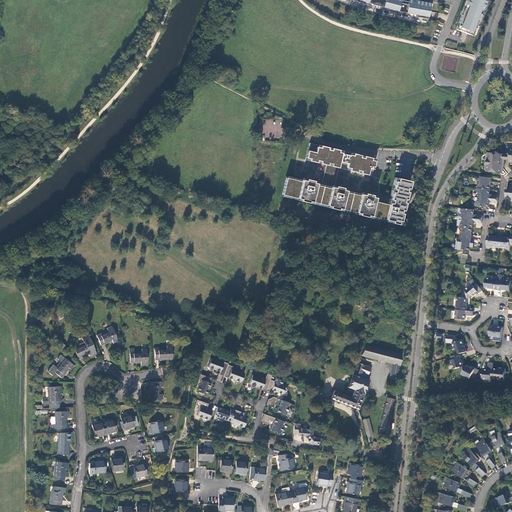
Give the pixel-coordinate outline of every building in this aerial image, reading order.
[(427,14),(429,4),(414,1),(410,0),(409,0),(410,0),(407,0),(350,0),(365,5),(366,3),(380,7),(380,10),(395,14),(396,12),(404,13),(403,16),(425,20),(427,14)] [(466,0),(464,6),(466,7),(465,10),(462,9),(457,23),(459,24),(456,31),(465,35),(468,36),(471,29),(473,30),(476,23),(474,22),(479,8),(481,9),(485,0),(466,0)] [(375,158),(309,142),(305,160),(326,165),(338,168),(371,176),(375,158)] [(499,153),(498,151),(495,153),(490,152),(487,172),(503,173),(505,159),(505,154),(499,153)] [(326,165),(321,183),(333,186),(338,168),(326,165)] [(398,225),(409,181),(393,177),(389,199),(384,219),(391,221),(391,223),(398,225)] [(492,178),(481,177),(481,183),(478,184),(478,188),(491,190),(492,178)] [(285,178),(281,194),(299,199),(299,200),(307,202),(308,201),(329,205),(328,208),(336,210),(337,208),(358,213),(357,215),(366,217),(366,215),(384,219),(389,199),(333,186),(321,183),(311,181),(304,179),(304,181),(300,180),(300,181),(285,178)] [(491,190),(478,188),(477,191),(479,193),(479,197),(499,200),(499,195),(490,194),(491,190)] [(499,200),(479,197),(478,201),(476,203),(476,206),(484,207),(489,208),(490,203),(499,203),(499,200)] [(475,210),(462,208),(461,211),(463,214),(463,217),(463,218),(483,220),(483,216),(475,215),(475,210)] [(482,224),(483,220),(463,218),(463,221),(461,223),(460,227),(473,228),(474,223),(482,224)] [(460,227),(460,226),(459,228),(461,230),(461,238),(472,240),(472,235),(473,228),(460,227)] [(492,247),(499,248),(501,237),(496,236),(496,237),(491,236),(489,235),(487,249),(489,249),(492,247)] [(511,251),(511,245),(511,238),(504,238),(504,237),(501,237),(499,248),(507,249),(508,251),(511,251)] [(472,240),(461,238),(460,246),(457,247),(457,250),(470,251),(471,243),(472,240)] [(503,275),(504,269),(500,268),(499,279),(498,290),(502,290),(502,289),(511,290),(511,281),(504,280),(505,275),(503,275)] [(498,290),(499,279),(486,278),(485,287),(495,289),(498,290)] [(483,291),(477,284),(473,279),(471,281),(473,284),(466,290),(465,298),(468,298),(471,298),(478,293),(479,294),(483,291)] [(349,297),(348,299),(347,302),(355,305),(357,299),(349,297)] [(465,298),(458,297),(456,310),(467,311),(468,307),(467,307),(468,298),(465,298)] [(366,308),(375,311),(377,307),(360,301),(359,306),(366,309),(366,308)] [(467,311),(456,310),(455,319),(465,320),(466,315),(473,316),(474,312),(467,311)] [(502,337),(503,327),(494,326),(490,325),(489,336),(502,337)] [(112,326),(107,328),(107,330),(96,335),(101,346),(112,341),(113,344),(118,342),(112,326)] [(87,335),(81,338),(84,344),(78,346),(77,343),(72,345),(78,359),(88,354),(89,357),(95,354),(87,335)] [(461,354),(467,352),(466,348),(465,348),(462,340),(453,343),(457,355),(461,354)] [(66,347),(61,343),(57,348),(62,352),(66,347)] [(154,360),(171,359),(171,345),(166,345),(166,348),(154,348),(154,360)] [(399,365),(400,354),(364,345),(360,355),(371,358),(374,359),(391,363),(399,365)] [(140,363),(140,366),(147,365),(146,348),(140,349),(141,351),(133,351),(133,348),(128,348),(129,364),(140,363)] [(451,361),(454,369),(460,367),(463,366),(461,358),(462,357),(461,354),(457,355),(451,357),(452,360),(451,361)] [(74,366),(64,360),(62,359),(59,356),(56,361),(59,363),(55,369),(52,367),(47,374),(52,377),(55,374),(62,380),(69,370),(71,371),(74,366)] [(218,375),(223,377),(227,365),(228,364),(223,362),(222,364),(210,359),(207,368),(208,368),(210,372),(213,370),(219,372),(218,375)] [(369,367),(356,362),(347,387),(353,389),(352,391),(346,389),(346,390),(346,396),(332,391),(332,393),(331,393),(330,393),(329,395),(330,396),(329,398),(357,409),(367,381),(367,380),(368,376),(366,375),(369,367)] [(397,378),(399,365),(391,363),(388,379),(397,381),(397,378)] [(482,379),(492,380),(492,378),(493,369),(494,363),(489,363),(488,370),(484,370),(482,379)] [(233,380),(235,384),(240,382),(241,382),(244,374),(231,369),(232,367),(227,365),(223,377),(228,379),(228,378),(233,380)] [(471,377),(474,379),(479,370),(475,367),(474,369),(467,365),(463,366),(460,367),(462,375),(470,379),(471,377)] [(506,372),(506,368),(498,368),(498,369),(493,369),(492,378),(500,379),(500,381),(505,381),(505,377),(510,377),(510,372),(506,372)] [(266,374),(264,380),(251,376),(248,384),(249,384),(251,389),(256,387),(261,388),(261,389),(265,391),(265,390),(269,380),(270,376),(266,374)] [(204,394),(206,395),(210,383),(209,383),(210,379),(199,375),(198,379),(201,380),(197,391),(199,392),(200,396),(204,394)] [(270,392),(270,390),(281,394),(282,392),(286,390),(284,387),(279,385),(281,381),(275,378),(274,381),(269,380),(265,390),(270,392)] [(147,383),(148,395),(150,395),(150,400),(162,400),(162,394),(159,394),(159,387),(162,387),(162,382),(147,383)] [(61,386),(47,386),(48,400),(43,401),(43,405),(49,404),(60,404),(59,392),(61,392),(61,386)] [(265,405),(273,407),(276,399),(273,397),(267,400),(265,405)] [(385,434),(393,399),(386,397),(378,432),(385,434)] [(198,406),(198,409),(198,410),(196,416),(202,418),(204,422),(208,420),(212,411),(206,409),(208,404),(196,400),(195,405),(198,406)] [(287,412),(290,410),(289,407),(290,403),(281,400),(277,413),(285,416),(287,412)] [(229,411),(217,407),(214,416),(219,418),(221,422),(226,420),(230,422),(235,410),(230,408),(229,411)] [(244,413),(235,410),(230,422),(237,425),(239,428),(243,427),(246,419),(243,417),(242,416),(244,413)] [(54,412),(54,417),(51,417),(51,425),(50,425),(50,430),(55,430),(67,429),(66,417),(68,417),(68,412),(54,412)] [(275,422),(272,431),(281,434),(281,433),(284,431),(283,428),(285,422),(263,414),(261,419),(261,422),(268,424),(270,420),(275,422)] [(120,418),(123,432),(130,430),(130,429),(134,428),(131,415),(120,418)] [(361,420),(365,436),(371,434),(367,418),(361,420)] [(102,422),(105,436),(112,434),(111,433),(116,432),(113,419),(102,422)] [(149,429),(150,435),(164,431),(161,420),(149,423),(150,428),(149,429)] [(100,437),(105,436),(102,422),(92,425),(94,438),(99,436),(100,437)] [(299,424),(293,424),(293,425),(292,433),(296,434),(296,435),(304,436),(304,438),(309,444),(317,445),(318,439),(312,439),(311,436),(312,430),(305,430),(306,426),(299,426),(299,424)] [(506,444),(501,431),(496,433),(495,434),(496,436),(493,438),(494,442),(503,462),(507,460),(501,446),(506,444)] [(69,433),(57,433),(57,454),(69,455),(69,443),(71,443),(72,437),(69,437),(69,433)] [(152,442),(154,448),(155,447),(156,452),(169,449),(166,438),(152,442)] [(488,445),(484,439),(476,444),(492,468),(496,466),(488,453),(492,450),(488,445)] [(381,450),(383,442),(376,441),(374,449),(381,450)] [(203,446),(197,446),(196,462),(200,462),(207,462),(207,461),(211,461),(212,456),(212,449),(212,448),(203,448),(203,446)] [(475,455),(470,449),(465,454),(463,451),(461,454),(468,461),(483,476),(486,473),(475,463),(479,459),(480,457),(476,453),(475,455)] [(280,466),(281,470),(294,468),(292,457),(290,457),(289,455),(285,454),(276,456),(277,460),(278,460),(279,466),(280,466)] [(111,457),(113,472),(124,470),(122,457),(117,458),(117,457),(111,457)] [(92,461),(93,474),(105,473),(103,458),(97,459),(97,460),(92,461)] [(230,475),(232,460),(221,459),(219,472),(224,473),(224,474),(230,475)] [(174,472),(188,472),(188,467),(187,467),(187,461),(174,461),(174,472)] [(239,476),(245,477),(247,462),(236,461),(234,474),(239,475),(239,476)] [(55,462),(53,479),(64,480),(66,469),(68,469),(69,464),(55,462)] [(133,466),(136,479),(147,476),(146,470),(149,469),(147,463),(144,464),(144,462),(138,464),(138,465),(133,466)] [(362,465),(349,463),(349,469),(348,469),(347,474),(352,475),(351,479),(360,481),(360,476),(361,476),(362,465)] [(469,470),(458,463),(452,470),(459,474),(476,486),(478,483),(466,474),(469,470)] [(264,481),(265,468),(254,467),(252,481),(259,482),(259,481),(264,481)] [(330,487),(332,472),(329,472),(329,474),(318,472),(316,485),(320,486),(320,487),(326,487),(326,486),(330,487)] [(360,487),(362,481),(360,481),(351,479),(347,478),(347,482),(345,482),(344,488),(345,488),(344,493),(357,495),(358,487),(360,487)] [(461,483),(448,478),(444,486),(451,489),(471,498),(472,494),(459,488),(461,483)] [(174,480),(174,491),(187,491),(187,486),(188,486),(188,480),(174,480)] [(298,485),(299,488),(304,487),(305,493),(307,492),(305,484),(304,484),(303,484),(299,484),(298,485)] [(52,486),(50,504),(61,506),(63,494),(65,494),(66,489),(52,486)] [(289,491),(291,503),(302,501),(301,500),(306,499),(305,493),(304,487),(299,488),(293,489),(293,490),(289,491)] [(283,505),(291,503),(289,491),(288,491),(288,488),(281,489),(280,491),(280,492),(274,494),(277,507),(283,506),(283,505)] [(455,497),(442,493),(440,502),(467,510),(468,506),(454,502),(455,497)] [(497,508),(511,501),(511,496),(508,498),(506,494),(494,498),(497,508)] [(358,506),(359,499),(342,496),(341,506),(342,506),(341,511),(345,511),(353,511),(355,505),(358,506)] [(218,499),(218,505),(217,511),(224,511),(225,511),(233,511),(233,498),(229,498),(229,497),(222,497),(222,499),(218,499)]
